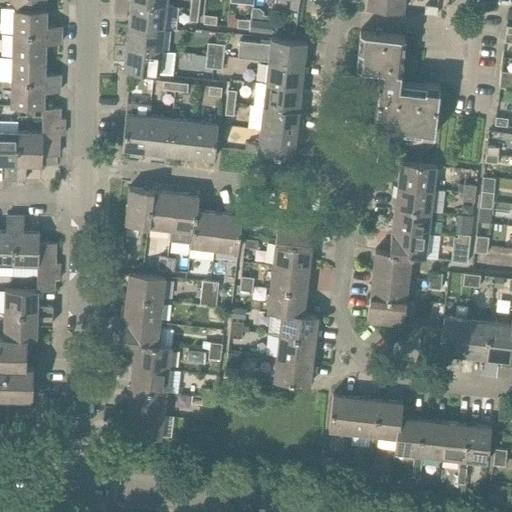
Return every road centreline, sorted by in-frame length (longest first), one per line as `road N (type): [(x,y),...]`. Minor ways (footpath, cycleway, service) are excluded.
road 1 (residential): [(511,379),(361,368),(336,335),(346,204),(326,192)]
road 2 (residential): [(74,489),(79,202)]
road 3 (residential): [(326,192),(81,170)]
road 4 (residential): [(326,192),(346,14),(336,0)]
road 5 (residential): [(266,511),(74,489)]
road 6 (residential): [(81,170),(89,0)]
